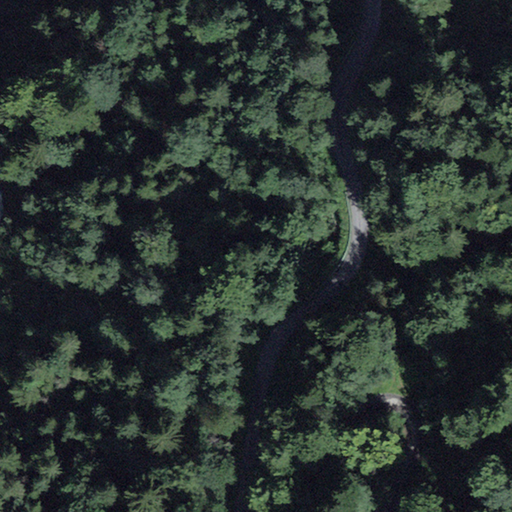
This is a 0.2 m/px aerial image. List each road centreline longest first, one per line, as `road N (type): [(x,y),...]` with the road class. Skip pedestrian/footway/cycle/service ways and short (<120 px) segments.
road 1 (track): [(240,511),(257,379),(298,303),(354,234),(360,98),(394,13),(389,0)]
road 2 (track): [(395,511),(415,428),(392,401),(352,421),(307,511)]
